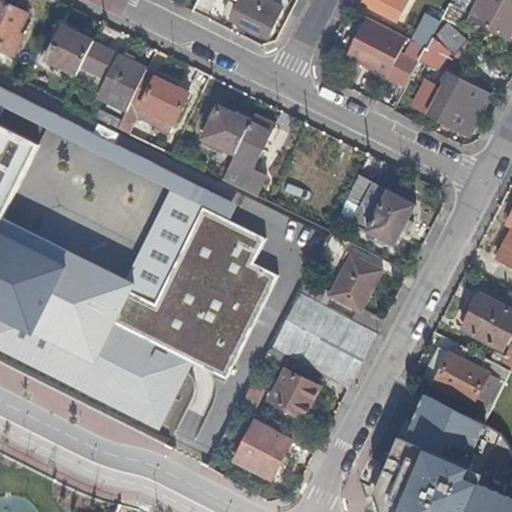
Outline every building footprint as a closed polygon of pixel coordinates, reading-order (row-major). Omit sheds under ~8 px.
[(229,0),(220,18),(257,38),(273,8),(258,0),(229,0)] [(411,0),(357,0),(353,8),(387,26),(400,0),(410,0),(411,1),(411,0)] [(511,0),(484,0),(471,24),(505,43),(511,30),(511,0)] [(21,17),(0,6),(0,55),(7,59),(15,42),(9,40),(21,17)] [(458,13),(444,6),(436,21),(450,28),(458,13)] [(401,42),(360,21),(339,61),(399,92),(411,68),(392,58),(401,42)] [(450,28),(436,21),(429,35),(420,52),(414,63),(430,71),(461,34),(450,28)] [(82,44),(82,42),(54,28),(37,62),(66,76),(71,65),(82,44)] [(429,35),(415,29),(407,45),(420,52),(429,35)] [(82,44),(71,65),(98,79),(89,97),(117,110),(135,74),(137,71),(82,44)] [(180,97),(135,74),(117,110),(109,128),(119,133),(127,120),(156,137),(180,97)] [(420,92),(409,112),(461,139),(483,97),(442,76),(431,97),(420,92)] [(207,106),(191,139),(223,154),(240,121),(207,106)] [(266,127),(243,115),(240,121),(223,154),(210,179),(244,196),(255,174),(244,169),(266,127)] [(0,354),(157,434),(194,363),(221,376),(275,271),(252,259),(264,234),(199,200),(151,298),(134,289),(145,270),(0,199),(0,197),(34,133),(0,116),(0,354)] [(410,207),(354,178),(342,203),(356,211),(347,228),(388,249),(410,207)] [(511,204),(498,230),(505,234),(489,263),(511,275),(511,204)] [(324,236),(317,249),(334,259),(342,246),(324,236)] [(375,276),(345,261),(322,302),(346,315),(352,318),(355,312),(375,276)] [(299,284),(294,294),(295,296),(301,300),(313,306),(318,294),(299,284)] [(511,312),(476,295),(458,329),(500,350),(511,324),(511,312)] [(342,390),(371,337),(342,321),(313,306),(301,300),(295,296),(286,311),(279,325),(266,349),(299,368),(316,377),(342,390)] [(342,321),(371,337),(378,323),(355,312),(352,318),(346,315),(342,321)] [(311,388),(316,377),(299,368),(266,349),(262,357),(281,368),(263,403),(297,421),(314,389),(311,388)] [(452,357),(445,354),(428,387),(466,406),(473,410),(468,421),(479,427),(500,387),(508,372),(479,357),(464,349),(461,355),(455,352),(452,357)] [(445,409),(408,389),(400,405),(393,401),(352,481),(363,511),(436,511),(479,427),(468,421),(445,409)] [(251,403),(240,398),(235,407),(247,413),(251,403)] [(266,482),(290,436),(254,416),(251,425),(249,423),(228,461),(266,482)] [(479,427),(436,511),(494,511),(505,486),(506,484),(508,479),(509,474),(510,469),(510,464),(509,459),(508,454),(506,450),(503,445),(500,441),(497,438),(493,434),(488,431),(479,427)] [(511,511),(511,489),(505,486),(494,511),(511,511)]
